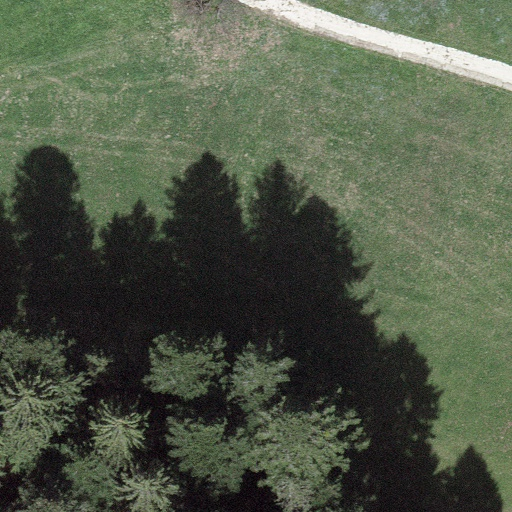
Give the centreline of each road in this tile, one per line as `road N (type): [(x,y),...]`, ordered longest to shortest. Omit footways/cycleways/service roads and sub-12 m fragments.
road 1 (track): [(316,0),(511,65)]
road 2 (track): [(0,29),(118,0)]
